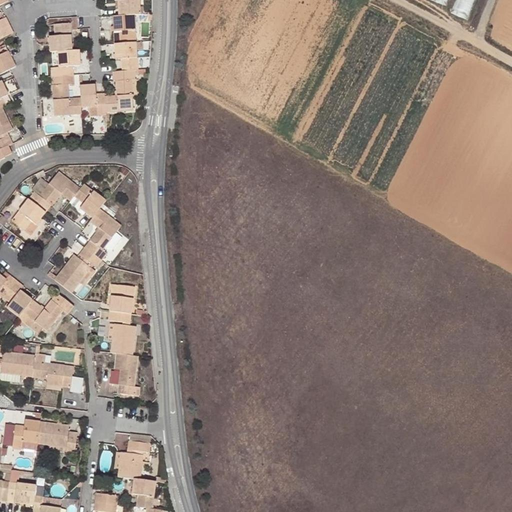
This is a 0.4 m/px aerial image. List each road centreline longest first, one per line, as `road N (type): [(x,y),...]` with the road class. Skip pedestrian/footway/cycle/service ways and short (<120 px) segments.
road 1 (tertiary): [(154,151),(173,429),(190,511)]
road 2 (residential): [(39,162),(28,116),(23,10)]
road 3 (tertiary): [(169,0),(154,151)]
road 4 (track): [(394,0),(511,61)]
